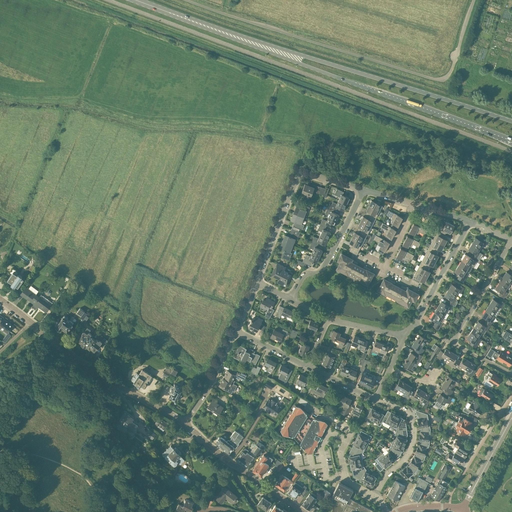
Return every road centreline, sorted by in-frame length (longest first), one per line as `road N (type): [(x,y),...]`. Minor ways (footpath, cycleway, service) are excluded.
road 1 (primary): [(134,0),(511,142)]
road 2 (primary): [(511,121),(136,0)]
road 3 (unclassified): [(474,0),(442,79),(185,0)]
road 4 (tertiary): [(184,423),(103,377),(0,299)]
road 5 (residential): [(256,282),(298,175),(362,191)]
road 6 (residential): [(290,299),(302,276),(322,269),(362,191)]
road 7 (residential): [(375,399),(409,414),(414,434),(378,487)]
